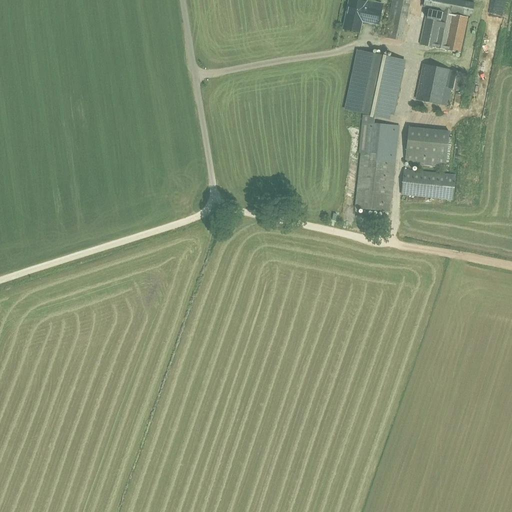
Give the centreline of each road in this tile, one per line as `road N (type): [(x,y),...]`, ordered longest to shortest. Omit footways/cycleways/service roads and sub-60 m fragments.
road 1 (track): [(511,266),(217,210),(0,283)]
road 2 (unclassified): [(217,210),(182,0)]
